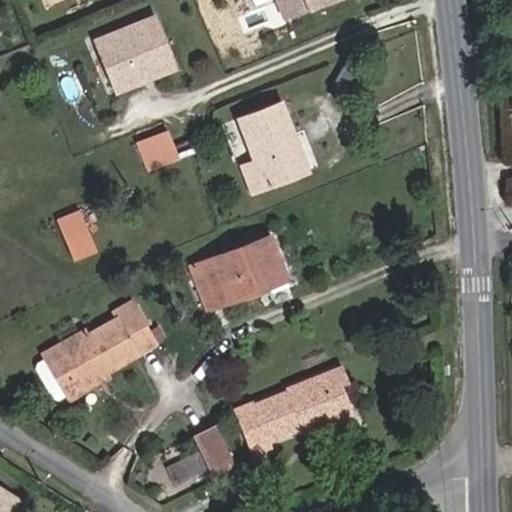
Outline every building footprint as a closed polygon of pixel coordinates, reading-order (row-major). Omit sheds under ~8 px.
[(273,0),(281,21),(335,0),(273,0)] [(168,73),(159,49),(166,46),(154,13),(92,37),(108,78),(128,71),(133,86),(168,73)] [(168,73),(175,71),(166,46),(159,49),(168,73)] [(114,94),(133,86),(128,71),(108,78),(114,94)] [(252,192),(307,171),(282,103),(239,119),(255,161),(242,166),(252,192)] [(138,143),(144,158),(172,147),(166,131),(138,143)] [(149,169),(177,158),(172,147),(144,158),(149,169)] [(72,258),(95,249),(79,211),(57,220),(72,258)] [(271,236),(191,266),(206,310),(268,288),(270,294),(289,288),(271,236)] [(117,318),(39,363),(38,369),(55,398),(60,400),(68,395),(155,345),(131,303),(114,313),(117,318)] [(343,420),(351,404),(343,384),(350,381),(342,362),(286,384),(287,387),(254,401),(253,398),(232,407),(252,455),(273,447),(272,443),(303,430),(301,426),(310,423),(315,432),(343,420)] [(343,420),(355,415),(351,404),(343,420)] [(306,436),(315,432),(310,423),(301,426),(303,430),(306,436)] [(211,472),(232,462),(214,425),(193,435),(211,472)] [(188,477),(205,470),(197,452),(180,460),(188,477)] [(170,485),(188,477),(180,460),(162,467),(170,485)] [(0,511),(10,511),(18,499),(0,488),(0,511)]
